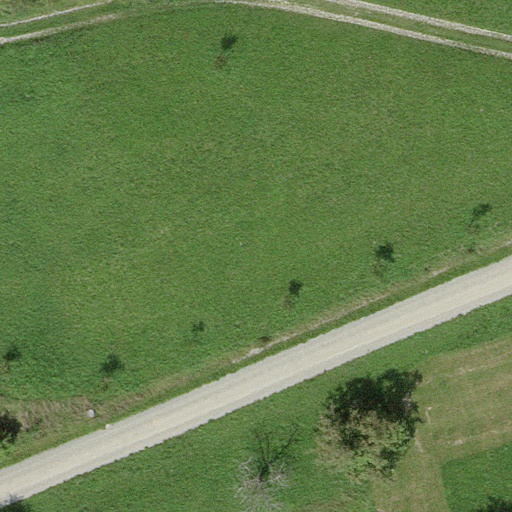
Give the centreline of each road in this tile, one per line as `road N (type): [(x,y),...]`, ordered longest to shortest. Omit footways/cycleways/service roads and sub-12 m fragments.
road 1 (track): [(511,285),(0,497)]
road 2 (track): [(511,50),(267,2),(186,2),(0,41)]
